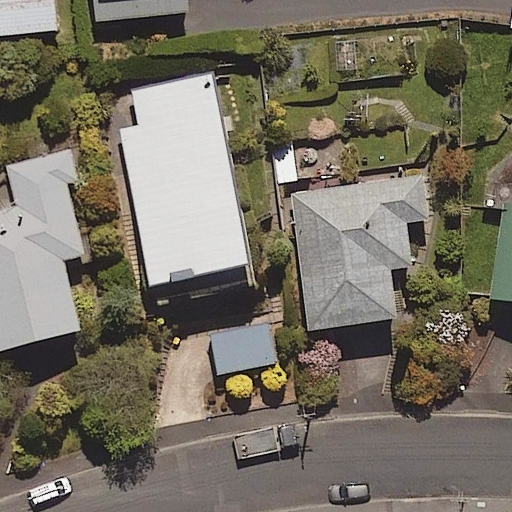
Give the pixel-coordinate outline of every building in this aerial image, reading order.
[(0,0),(0,48),(63,44),(59,0),(0,0)] [(96,0),(98,30),(192,23),(190,0),(96,0)] [(149,133),(132,135),(161,313),(261,297),(230,107),(207,111),(205,100),(145,110),(149,133)] [(82,188),(74,155),(9,170),(19,212),(0,216),(0,368),(87,348),(68,272),(89,267),(71,191),(82,188)] [(434,232),(430,184),(298,194),(309,343),(399,336),(396,283),(416,282),(413,234),(434,232)] [(511,210),(509,210),(498,315),(511,316),(511,210)] [(275,375),(272,328),(216,332),(219,379),(275,375)]
